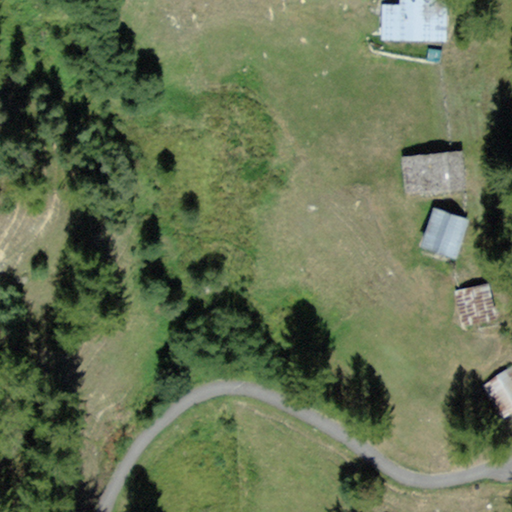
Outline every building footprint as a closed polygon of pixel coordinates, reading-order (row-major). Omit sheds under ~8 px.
[(444,0),(404,0),(383,0),(383,41),(432,41),(445,41),(444,0)] [(467,190),(463,152),(405,159),(409,190),(445,186),(467,190)] [(466,225),(438,213),(423,249),(437,255),(451,260),(466,225)] [(494,320),(488,287),(459,292),(465,325),(479,322),(494,320)] [(511,372),(490,384),(506,414),(511,411),(511,372)]
